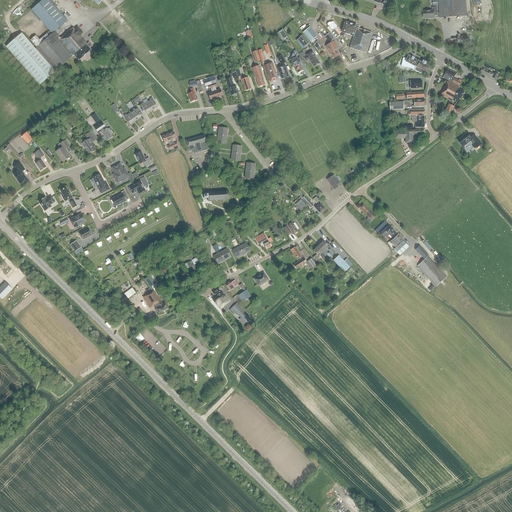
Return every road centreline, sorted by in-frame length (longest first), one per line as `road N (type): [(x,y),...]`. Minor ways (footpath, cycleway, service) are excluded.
road 1 (secondary): [(292,511),(0,222)]
road 2 (residential): [(181,303),(306,235),(359,190)]
road 3 (residential): [(226,110),(381,58),(405,38)]
road 4 (residential): [(71,172),(162,119),(226,110)]
